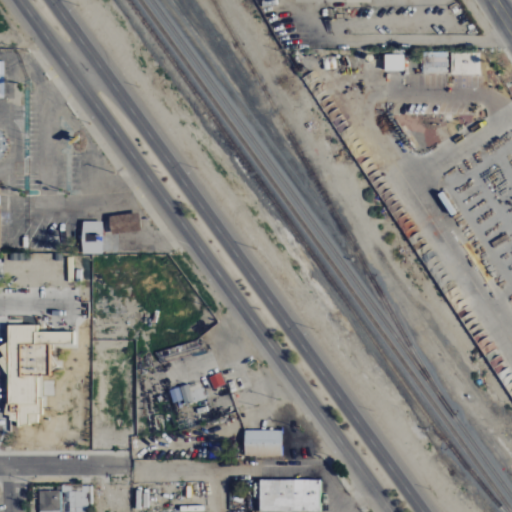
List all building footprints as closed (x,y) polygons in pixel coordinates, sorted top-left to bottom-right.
[(448,52),(422,52),(422,74),(448,74),(448,52)] [(451,75),(480,75),(480,53),(451,53),(451,75)] [(404,54),(385,54),(384,71),(404,71),(404,54)] [(109,215),(110,233),(140,232),(139,213),(109,215)] [(102,254),(103,222),(82,221),(81,253),(102,254)] [(72,332),(38,332),(38,325),(7,326),(7,345),(0,345),(1,358),(5,358),(6,422),(17,422),(17,425),(38,425),(38,414),(41,414),(40,390),(42,390),(41,376),(49,376),(49,345),(73,344),(72,332)] [(213,389),(225,384),(221,373),(209,377),(213,389)] [(173,402),(184,399),(185,404),(206,399),(201,382),(170,390),(173,402)] [(281,457),(282,431),(244,430),(244,456),(281,457)] [(267,511),(321,511),(321,480),(260,480),(260,511),(267,511)] [(60,490),(39,491),(39,511),(52,511),(61,511),(60,490)]
